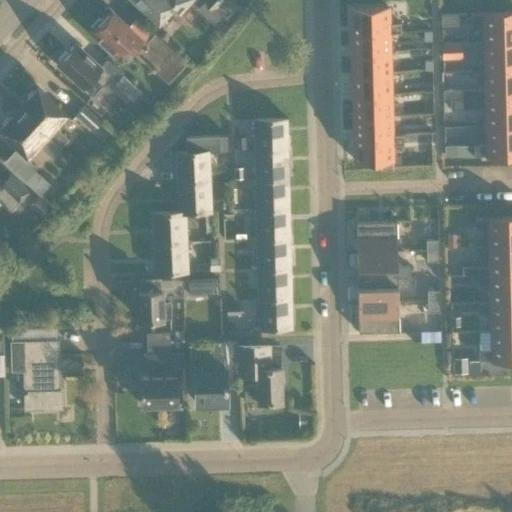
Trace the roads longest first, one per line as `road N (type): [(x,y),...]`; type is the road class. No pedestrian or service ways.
road 1 (residential): [(106,462),(102,227),(114,200),(205,95),(322,78)]
road 2 (residential): [(334,427),(328,200)]
road 3 (residential): [(106,462),(304,460)]
road 4 (residential): [(328,200),(511,193)]
road 5 (residential): [(334,427),(511,421)]
road 6 (residential): [(328,200),(322,78)]
